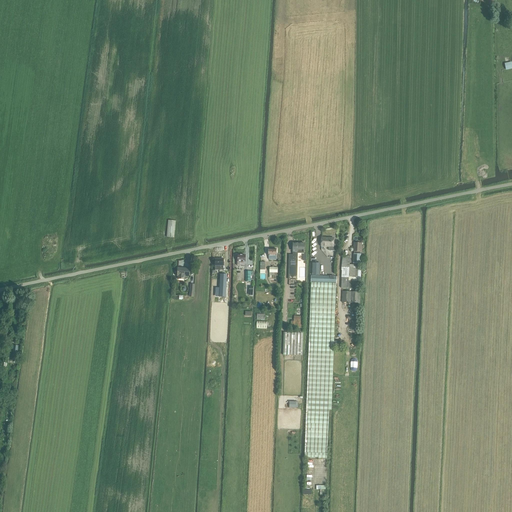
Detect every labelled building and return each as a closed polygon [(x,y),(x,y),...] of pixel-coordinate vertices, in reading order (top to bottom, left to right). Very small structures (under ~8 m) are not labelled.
[(167,237),(174,238),(175,221),(168,221),(167,237)] [(334,238),(322,238),(322,246),(329,247),(329,251),(336,251),(336,245),(334,244),(334,238)] [(305,253),(305,244),(294,243),(293,255),(290,255),(289,279),(297,280),(298,253),(305,253)] [(355,254),(354,254),(354,264),(360,264),(361,254),(360,254),(360,252),(361,252),(362,243),(355,243),(354,252),(355,252),(355,254)] [(237,265),(244,266),(245,262),(245,255),(237,255),(237,261),(237,265)] [(351,257),(343,256),(342,270),(341,288),(357,289),(358,265),(350,265),(351,257)] [(223,270),(223,259),(215,259),(215,270),(223,270)] [(177,276),(178,276),(178,279),(184,280),(184,279),(185,279),(186,279),(187,279),(187,278),(188,278),(188,277),(189,269),(178,268),(177,276)] [(246,271),(246,281),(251,281),(251,276),(254,276),(254,271),(246,271)] [(336,283),(311,282),(305,458),(327,458),(329,410),(332,410),(336,283)] [(343,291),(342,302),(360,303),(360,292),(343,291)] [(291,321),(291,328),(295,329),(295,326),(296,326),(296,328),(302,328),(302,325),(300,324),(301,317),(296,316),(296,322),(294,322),(291,321)] [(284,333),(283,355),(303,355),(303,333),(284,333)]
